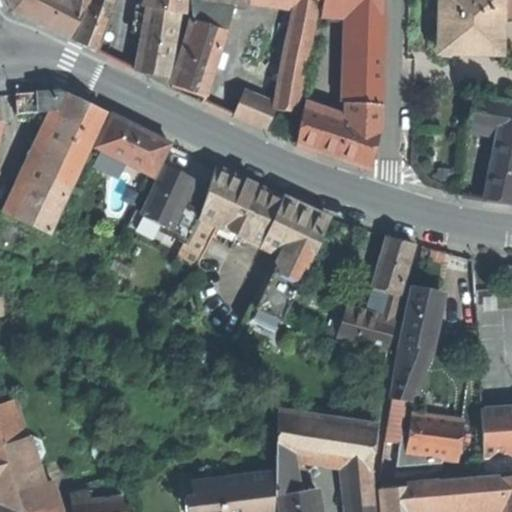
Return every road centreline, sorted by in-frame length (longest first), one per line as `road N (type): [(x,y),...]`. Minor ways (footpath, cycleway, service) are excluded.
road 1 (tertiary): [(386,202),(265,158),(65,59),(0,53)]
road 2 (residential): [(386,202),(396,0)]
road 3 (tertiary): [(511,228),(386,202)]
